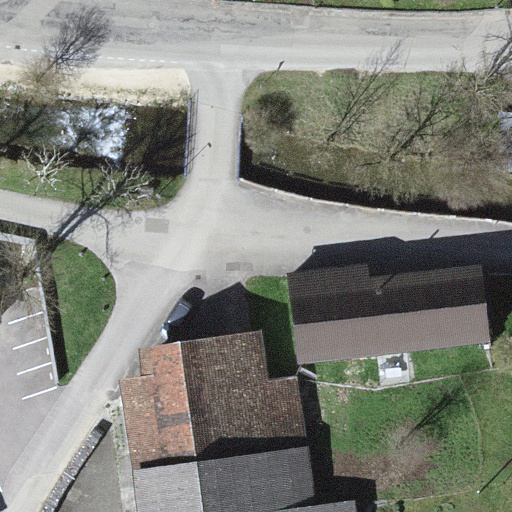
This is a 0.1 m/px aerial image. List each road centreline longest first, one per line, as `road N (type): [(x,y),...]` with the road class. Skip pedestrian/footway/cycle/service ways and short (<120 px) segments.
road 1 (residential): [(206,236),(103,372),(19,511)]
road 2 (residential): [(206,236),(511,245)]
road 3 (tertiary): [(223,41),(511,49)]
road 4 (residential): [(0,209),(206,236)]
road 5 (residential): [(223,41),(206,236)]
